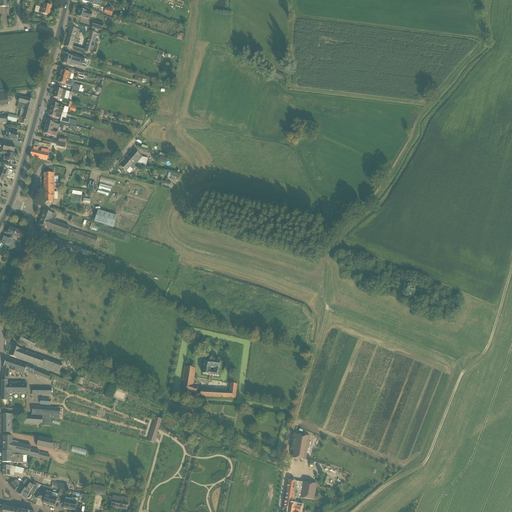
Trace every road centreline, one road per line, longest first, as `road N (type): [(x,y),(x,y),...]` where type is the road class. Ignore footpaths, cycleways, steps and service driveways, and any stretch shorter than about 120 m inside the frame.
road 1 (track): [(461,372),(454,360),(327,309),(318,292),(176,241),(169,211),(198,166),(174,129),(198,3)]
road 2 (track): [(286,464),(327,309),(328,253),(389,177),(419,117),(480,44),(477,0)]
road 3 (track): [(286,464),(225,439),(1,315)]
road 4 (track): [(352,511),(424,464),(461,372),(489,347),(511,266)]
road 5 (tertiary): [(11,203),(68,0)]
